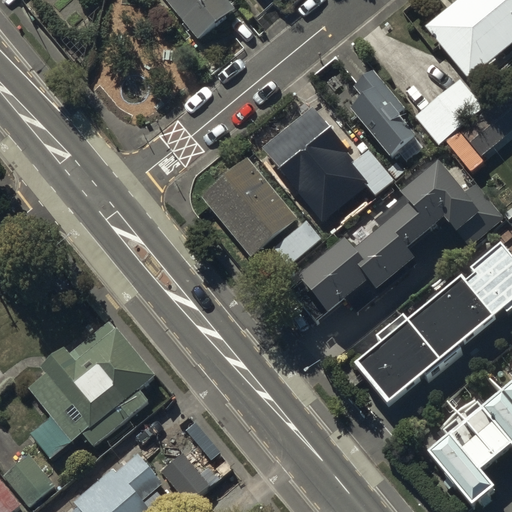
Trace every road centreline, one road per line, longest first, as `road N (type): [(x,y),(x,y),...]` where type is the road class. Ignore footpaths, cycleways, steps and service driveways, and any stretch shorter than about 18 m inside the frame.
road 1 (tertiary): [(355,511),(104,207)]
road 2 (residential): [(357,0),(104,207)]
